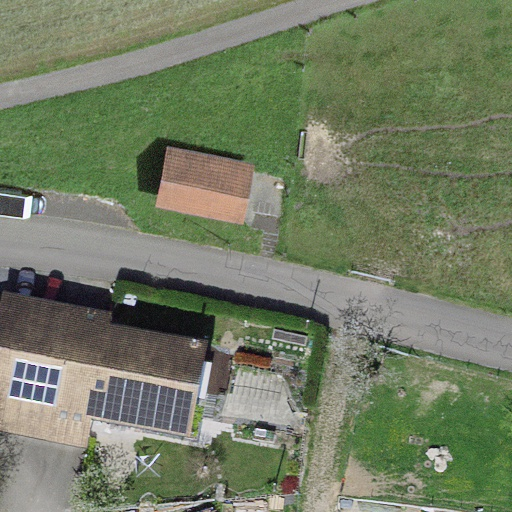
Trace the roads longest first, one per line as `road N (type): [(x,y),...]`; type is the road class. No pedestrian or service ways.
road 1 (residential): [(0,258),(154,267),(511,350)]
road 2 (residential): [(0,94),(356,0)]
